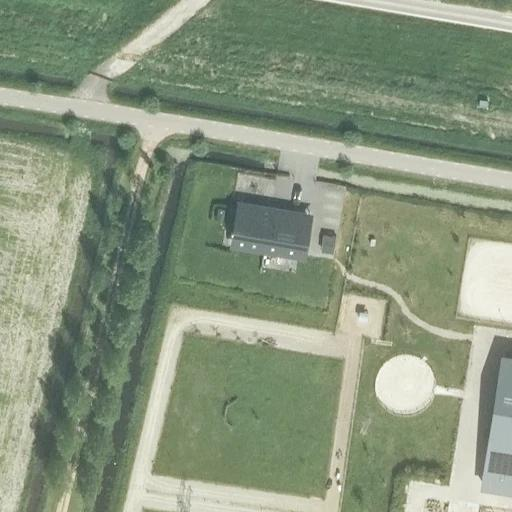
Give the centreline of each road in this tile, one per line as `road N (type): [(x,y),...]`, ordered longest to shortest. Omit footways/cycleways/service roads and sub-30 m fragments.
road 1 (unclassified): [(511,180),(0,96)]
road 2 (track): [(153,120),(60,511)]
road 3 (track): [(81,109),(199,0)]
